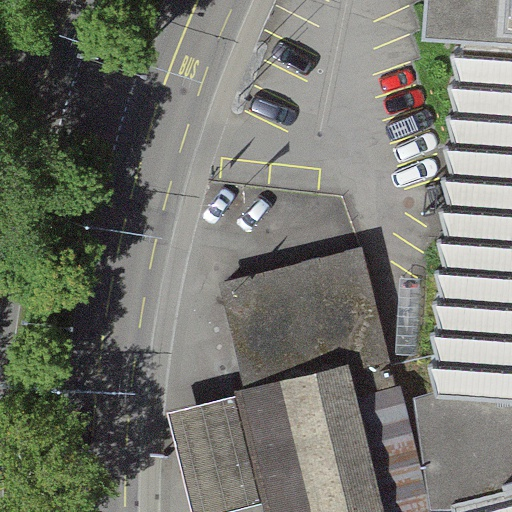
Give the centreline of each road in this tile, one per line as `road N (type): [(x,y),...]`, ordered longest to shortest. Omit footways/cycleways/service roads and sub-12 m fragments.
road 1 (secondary): [(92,511),(93,435),(117,260),(149,130),(200,0)]
road 2 (secondary): [(78,0),(21,164),(0,261)]
